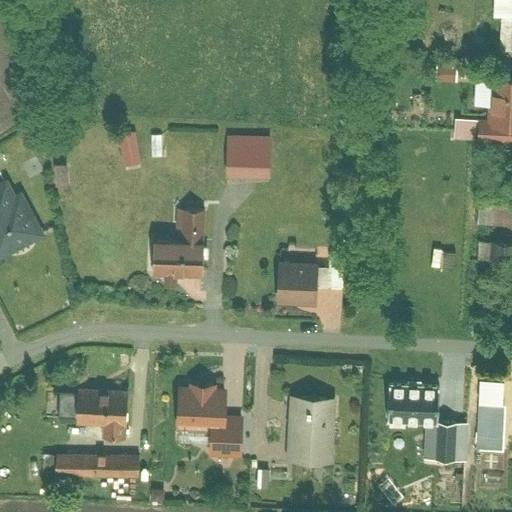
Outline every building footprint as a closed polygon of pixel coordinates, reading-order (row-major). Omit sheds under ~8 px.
[(511,0),(508,0),(503,52),(511,52),(511,0)] [(432,59),(429,74),(447,79),(451,64),(432,59)] [(511,143),(511,77),(482,76),(480,116),(468,116),(467,142),(511,143)] [(416,117),(416,135),(454,136),(455,118),(416,117)] [(116,136),(121,166),(136,164),(131,134),(116,136)] [(223,141),(223,179),(268,179),(268,141),(223,141)] [(49,165),(49,188),(65,187),(65,165),(49,165)] [(0,185),(0,257),(44,236),(15,178),(0,185)] [(511,200),(476,198),(474,227),(511,229),(511,200)] [(173,212),(172,244),(145,244),(144,276),(201,277),(202,246),(195,246),(196,213),(173,212)] [(511,249),(471,246),(469,279),(510,283),(511,254),(511,249)] [(439,252),(438,273),(450,274),(452,253),(439,252)] [(279,259),(276,305),(318,308),(321,261),(279,259)] [(404,423),(404,419),(437,420),(439,384),(389,382),(387,417),(390,418),(390,422),(404,423)] [(202,434),(202,453),(237,454),(238,421),(220,420),(220,388),(170,387),(169,433),(202,434)] [(114,449),(114,423),(121,423),(121,396),(68,395),(67,422),(98,423),(97,449),(58,448),(57,476),(133,477),(134,450),(114,449)] [(283,399),(283,459),(327,459),(327,399),(283,399)] [(476,407),(475,438),(500,439),(501,408),(476,407)]
